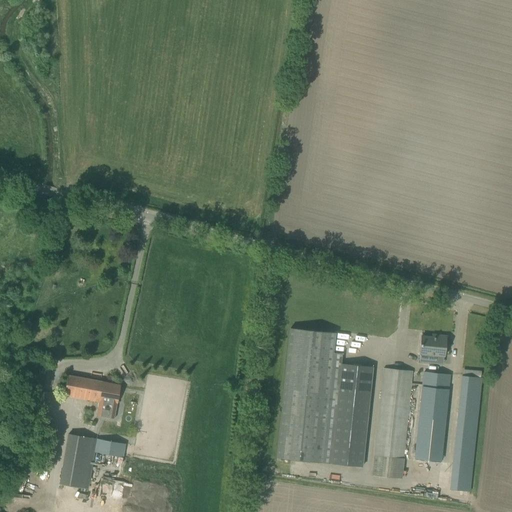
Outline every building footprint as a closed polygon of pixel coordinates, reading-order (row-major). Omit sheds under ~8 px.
[(330,464),(341,364),(342,354),(332,353),(334,333),(290,328),(277,459),(330,464)] [(419,355),(444,357),(446,336),(437,335),(437,337),(421,336),(419,355)] [(341,364),(330,464),(362,467),(372,367),(341,364)] [(382,369),(371,476),(401,479),(412,372),(382,369)] [(413,460),(441,463),(450,376),(422,373),(413,460)] [(96,416),(114,419),(120,385),(67,375),(63,396),(99,403),(96,416)] [(449,489),(470,492),(481,379),(460,376),(449,489)] [(94,452),(96,439),(67,434),(58,484),(88,490),(94,452)] [(125,444),(96,439),(94,452),(122,458),(125,444)] [(103,476),(100,484),(107,487),(109,483),(112,485),(114,481),(103,476)]
